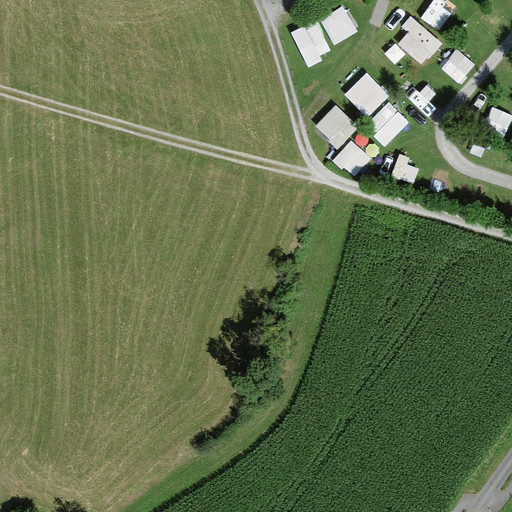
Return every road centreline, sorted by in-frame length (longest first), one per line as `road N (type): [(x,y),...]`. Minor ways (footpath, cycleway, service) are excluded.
road 1 (track): [(511,234),(0,89)]
road 2 (track): [(260,0),(305,146),(325,179)]
